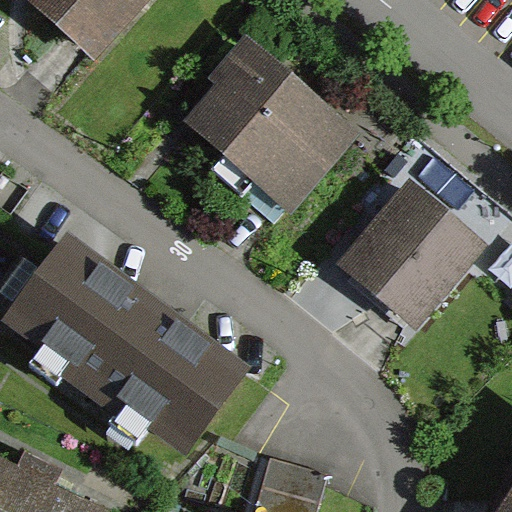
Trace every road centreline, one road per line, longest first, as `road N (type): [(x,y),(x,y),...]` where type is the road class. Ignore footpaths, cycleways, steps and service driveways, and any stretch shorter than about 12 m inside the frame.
road 1 (residential): [(399,511),(402,479),(377,412),(324,361),(0,126)]
road 2 (unclassified): [(376,0),(511,113)]
